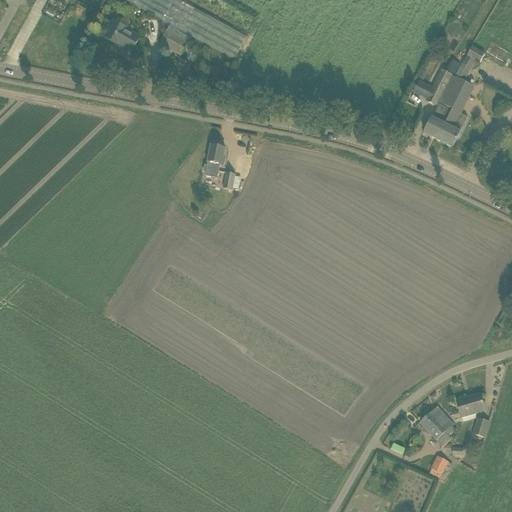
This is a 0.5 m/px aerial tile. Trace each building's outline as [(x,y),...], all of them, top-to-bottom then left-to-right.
[(246,38),(177,0),(122,0),(170,25),(168,30),(190,42),(192,38),(233,61),(246,38)] [(140,39),(138,38),(127,31),(127,30),(113,23),(112,24),(111,23),(107,30),(108,31),(105,38),(119,46),(119,45),(132,53),(140,39)] [(190,42),(168,30),(159,44),(181,57),(190,42)] [(485,55),(472,47),(466,57),(476,63),(479,65),(485,55)] [(464,83),(476,63),(466,57),(453,77),(464,83)] [(434,139),(446,117),(450,109),(440,104),(439,105),(438,104),(452,76),(442,71),(432,91),(431,90),(431,91),(427,99),(426,100),(427,100),(426,101),(438,107),(432,119),(424,134),(434,139)] [(440,104),(450,109),(460,114),(473,88),(464,83),(453,77),(446,92),(440,104)] [(414,93),(420,96),(425,87),(418,84),(414,93)] [(450,109),(446,117),(434,139),(453,149),(460,133),(456,131),(458,126),(455,124),(460,114),(450,109)] [(224,158),(225,149),(218,148),(218,147),(217,146),(216,145),(215,145),(215,146),(214,146),(213,147),(211,146),(206,177),(218,180),(221,166),(224,167),(226,158),(224,158)] [(235,176),(226,174),(223,190),(232,191),(235,176)] [(485,411),(480,395),(456,402),(461,418),(485,411)] [(451,440),(449,437),(456,431),(452,427),(454,426),(437,407),(420,423),(436,442),(436,441),(442,448),(451,440)] [(474,435),(484,438),(489,423),(478,420),(474,435)] [(391,450),(402,455),(405,450),(394,445),(391,450)] [(441,475),(448,463),(438,457),(431,470),(441,475)]
